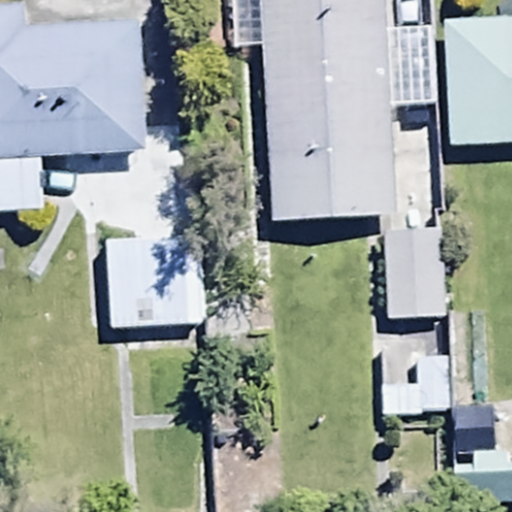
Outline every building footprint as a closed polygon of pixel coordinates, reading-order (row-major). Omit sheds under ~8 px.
[(232,0),(235,60),(267,59),(274,239),(400,235),(396,124),(437,122),(434,44),(390,46),(388,0),(232,0)] [(43,175),(152,172),(146,20),(84,22),(85,41),(28,44),(28,23),(0,23),(0,228),(45,227),(43,175)] [(511,33),(446,37),(453,162),(511,159),(511,33)] [(444,246),(390,246),(390,333),(445,333),(444,246)] [(202,248),(109,251),(112,341),(204,339),(202,248)] [(419,361),(382,361),(381,429),(449,429),(449,373),(419,372),(419,361)] [(459,483),(459,511),(511,511),(511,483),(508,484),(508,469),(470,470),(471,483),(459,483)]
